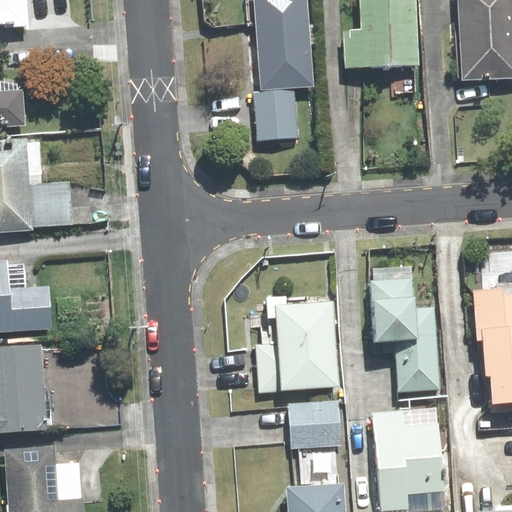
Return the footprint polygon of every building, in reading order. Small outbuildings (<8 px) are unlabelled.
[(0,0),(0,33),(26,32),(23,0),(0,0)] [(312,92),(305,0),(247,0),(255,95),(249,95),(253,145),(297,141),(293,93),(312,92)] [(417,69),(413,0),(353,0),(355,34),(338,35),(339,72),(417,69)] [(511,0),(451,0),(456,86),(511,83),(511,0)] [(0,132),(23,130),(21,93),(0,94),(0,132)] [(40,144),(0,145),(0,234),(68,232),(67,188),(26,189),(25,176),(41,176),(40,144)] [(511,409),(511,253),(482,255),(484,293),(468,294),(471,346),(476,346),(478,381),(484,381),(486,411),(511,409)] [(0,336),(50,334),(49,291),(5,293),(4,263),(0,262),(0,336)] [(367,347),(391,346),(394,397),(438,394),(433,311),(412,313),(409,270),(363,273),(367,347)] [(274,346),(253,347),(256,397),(334,393),(329,305),(285,308),(285,301),(260,302),(261,323),(273,322),(274,346)] [(0,438),(45,436),(40,350),(0,352),(0,438)] [(337,403),(283,406),(285,452),(340,449),(337,403)] [(436,414),(370,418),(375,511),(410,511),(409,496),(441,494),(436,414)] [(49,450),(0,453),(0,471),(2,511),(80,511),(80,498),(52,499),(49,450)] [(343,511),(341,486),(284,490),(285,511),(343,511)]
